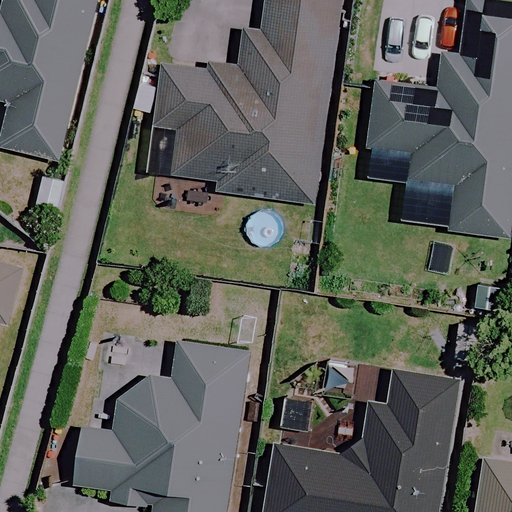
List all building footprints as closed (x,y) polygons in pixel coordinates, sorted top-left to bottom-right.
[(104,0),(12,0),(9,15),(0,12),(0,100),(14,104),(4,146),(62,161),(104,0)] [(168,61),(165,82),(141,79),(137,112),(161,115),(160,123),(182,126),(176,176),(221,182),(220,190),(319,203),(345,0),(271,0),(267,34),(247,31),(242,70),(168,61)] [(511,235),(511,5),(474,0),(473,0),(465,56),(447,54),(442,90),(383,81),(374,146),(418,153),(415,178),(461,185),(455,230),(511,238),(511,235)] [(0,363),(23,269),(0,263),(0,363)] [(231,511),(255,353),(184,343),(178,382),(147,378),(143,404),(127,402),(122,433),(92,429),(83,487),(118,493),(116,505),(161,511),(160,511),(231,511)] [(441,511),(462,383),(396,373),(391,407),(370,403),(361,456),(280,443),(268,511),(441,511)] [(511,511),(511,464),(487,461),(480,511),(511,511)]
